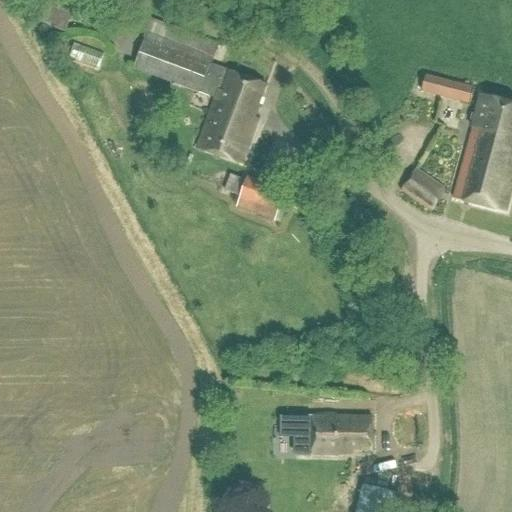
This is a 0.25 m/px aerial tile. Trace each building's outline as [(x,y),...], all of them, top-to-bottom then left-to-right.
[(77,0),(45,0),(40,12),(69,23),(77,0)] [(244,165),(260,121),(254,119),(266,86),(210,66),(217,46),(151,22),(134,68),(217,98),(199,149),(244,165)] [(470,105),(475,88),(427,76),(423,93),(470,105)] [(456,197),(507,211),(511,193),(511,103),(482,95),(474,127),(475,130),(456,197)] [(417,170),(401,189),(431,212),(446,189),(417,170)] [(226,190),(240,196),(236,206),(280,223),(284,212),(280,210),(286,192),(248,177),(246,182),(231,176),(226,190)] [(373,419),(300,417),(299,454),(354,455),(354,450),(373,451),(373,419)] [(391,511),(396,492),(363,485),(356,511),(391,511)]
